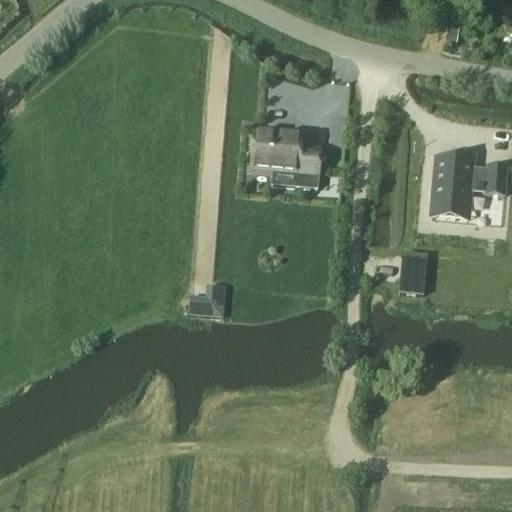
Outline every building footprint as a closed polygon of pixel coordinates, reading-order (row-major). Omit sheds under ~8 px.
[(456,50),(459,33),(447,30),(444,47),(456,50)] [(301,140),(253,136),(250,176),(272,178),(271,190),(316,194),(320,154),(300,152),(301,140)] [(466,189),(482,191),(481,198),(503,200),(505,172),(487,171),(487,174),(471,172),(472,159),(454,157),(453,164),(436,162),(432,208),(464,211),(466,189)] [(423,300),(424,284),(399,281),(398,298),(423,300)] [(211,291),(208,320),(221,321),(224,292),(211,291)]
